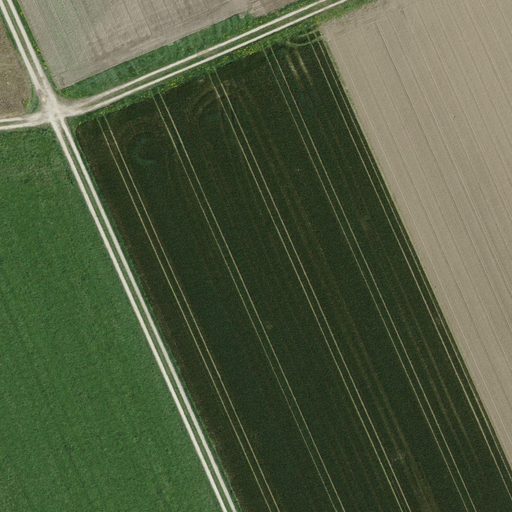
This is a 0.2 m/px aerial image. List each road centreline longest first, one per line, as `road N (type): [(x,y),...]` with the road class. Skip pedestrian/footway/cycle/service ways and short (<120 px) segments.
road 1 (track): [(49,124),(226,511)]
road 2 (track): [(341,0),(49,124),(0,129)]
road 3 (track): [(49,124),(0,10)]
